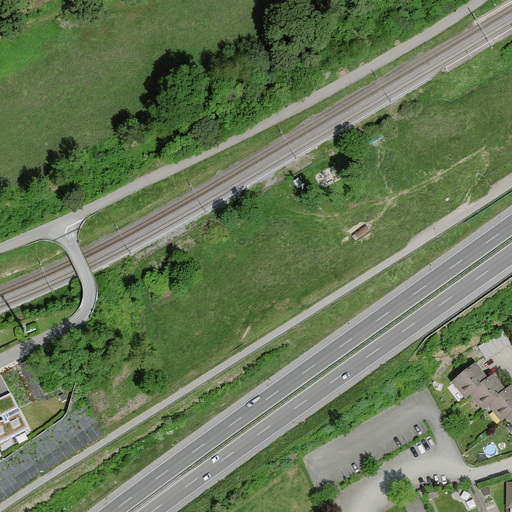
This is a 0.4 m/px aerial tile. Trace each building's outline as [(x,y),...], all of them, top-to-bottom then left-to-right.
[(487,361),(511,344),(503,331),(478,348),(487,361)] [(488,384),(476,370),(453,389),(465,404),(471,399),(488,384)] [(488,384),(471,399),(484,415),(488,412),(506,396),(493,380),(488,384)] [(506,396),(488,412),(501,428),(506,424),(511,418),(511,393),(511,392),(506,396)] [(0,399),(0,443),(28,429),(10,394),(0,399)]
